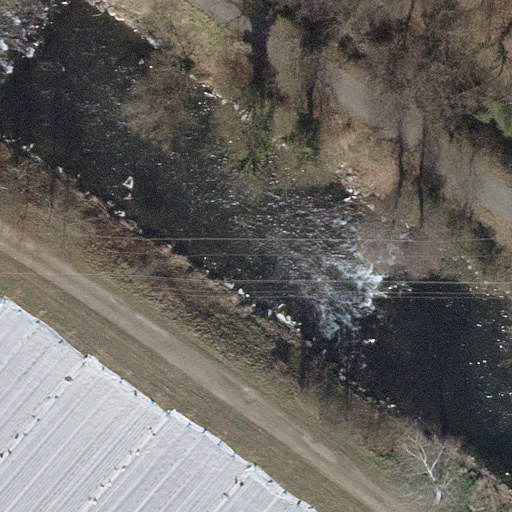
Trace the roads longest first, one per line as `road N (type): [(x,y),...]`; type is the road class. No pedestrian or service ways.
road 1 (track): [(381,511),(146,340),(0,251)]
road 2 (track): [(214,0),(363,90),(511,197)]
